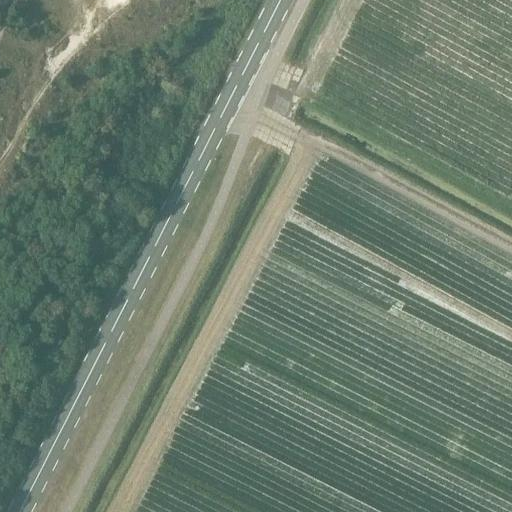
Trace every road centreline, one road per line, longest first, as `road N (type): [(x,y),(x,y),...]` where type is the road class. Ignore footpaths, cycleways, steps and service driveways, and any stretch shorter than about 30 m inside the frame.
road 1 (secondary): [(21,511),(281,0)]
road 2 (track): [(511,251),(342,159),(226,108)]
